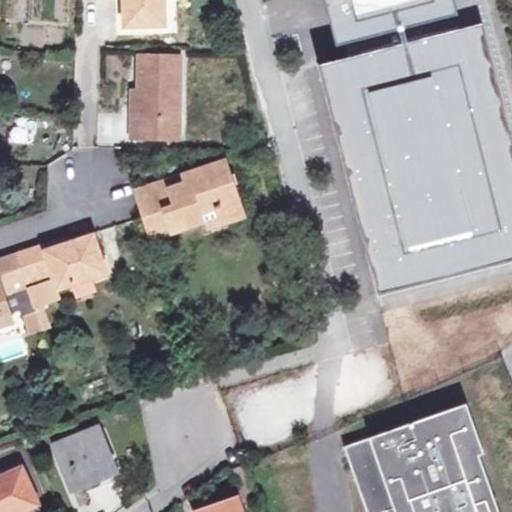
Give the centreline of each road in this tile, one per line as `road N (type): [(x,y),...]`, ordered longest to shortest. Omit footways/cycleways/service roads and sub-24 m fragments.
road 1 (residential): [(245,0),(328,309),(332,342),(321,351)]
road 2 (unclassified): [(144,511),(178,479),(180,426),(204,388)]
